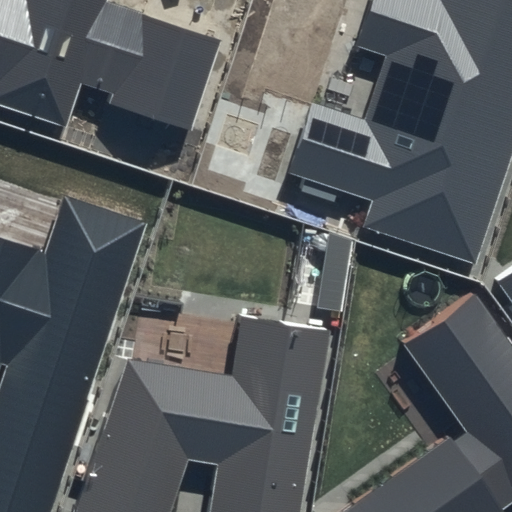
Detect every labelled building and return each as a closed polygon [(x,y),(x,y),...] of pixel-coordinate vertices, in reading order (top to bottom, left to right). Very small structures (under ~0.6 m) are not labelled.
[(0,0),(0,103),(66,125),(80,82),(113,93),(109,106),(195,133),(226,36),(111,0),(0,0)] [(511,0),(371,0),(356,46),(387,57),(364,122),(312,105),(289,172),(372,201),(364,226),(475,264),(511,156),(511,0)] [(0,511),(48,511),(145,222),(64,195),(44,254),(0,239),(0,511)] [(511,269),(494,281),(511,306),(511,269)] [(511,338),(477,289),(399,344),(461,431),(346,511),(502,511),(511,505),(511,338)] [(123,359),(75,511),(78,511),(165,511),(183,456),(216,462),(208,511),(294,511),(325,328),(240,313),(229,373),(123,359)]
